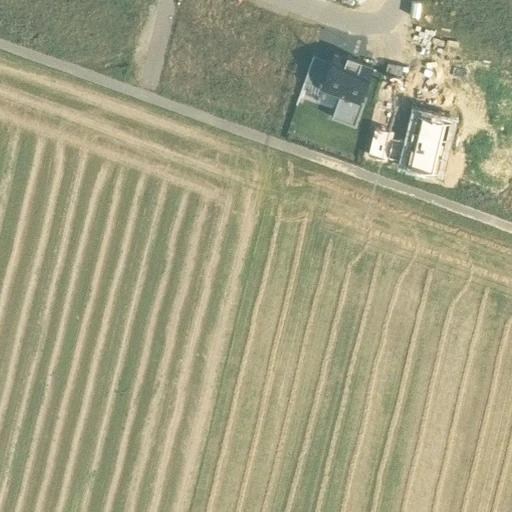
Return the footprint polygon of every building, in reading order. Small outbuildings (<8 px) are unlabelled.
[(293,39),(261,27),(245,69),(277,81),(290,48),(293,39)] [(290,48),(277,81),(301,90),(304,83),(314,56),(290,48)] [(333,53),(330,62),(320,88),(338,95),(359,103),(360,101),(372,67),(360,63),(360,60),(347,55),(346,58),(333,53)] [(330,62),(314,56),(304,83),(320,88),(330,62)] [(359,103),(338,95),(330,117),(355,126),(363,102),(360,101),(359,103)] [(454,119),(412,110),(405,139),(391,135),(385,161),(441,174),(454,119)] [(367,157),(385,161),(391,135),(392,131),(373,127),(367,157)]
